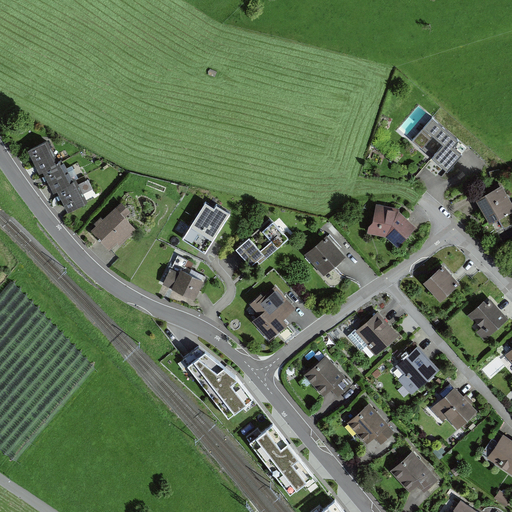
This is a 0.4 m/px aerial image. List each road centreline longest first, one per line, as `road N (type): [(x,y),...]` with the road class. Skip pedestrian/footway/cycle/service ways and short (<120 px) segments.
road 1 (unclassified): [(205,330),(123,293),(0,155)]
road 2 (residential): [(511,422),(385,281)]
road 3 (unclassified): [(370,511),(262,374)]
road 4 (residential): [(262,374),(385,281)]
